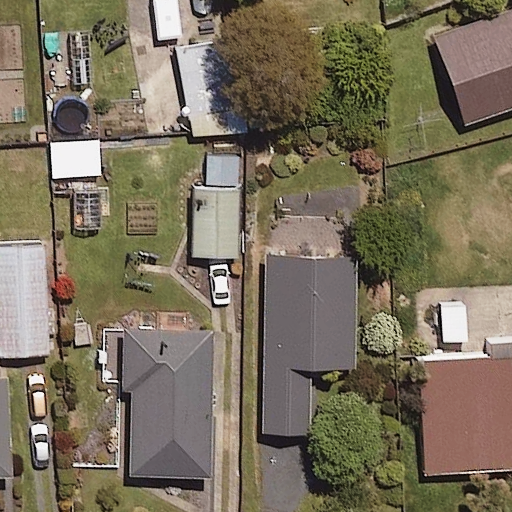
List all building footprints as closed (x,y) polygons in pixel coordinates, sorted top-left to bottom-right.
[(511,0),(502,0),(427,28),(459,115),(511,95),(511,0)] [(239,98),(180,101),(181,127),(240,125),(239,98)] [(94,168),(91,134),(47,139),(50,172),(94,168)] [(232,147),(200,146),(199,181),(189,181),(187,246),(229,247),(232,147)] [(36,236),(0,237),(0,348),(43,345),(36,236)] [(346,357),(348,246),(261,245),(258,424),(303,424),(304,356),(346,357)] [(463,337),(461,293),(434,295),(436,339),(463,337)] [(202,467),(203,320),(117,319),(116,382),(122,382),(122,466),(202,467)] [(511,345),(407,353),(415,477),(511,470),(511,345)]
